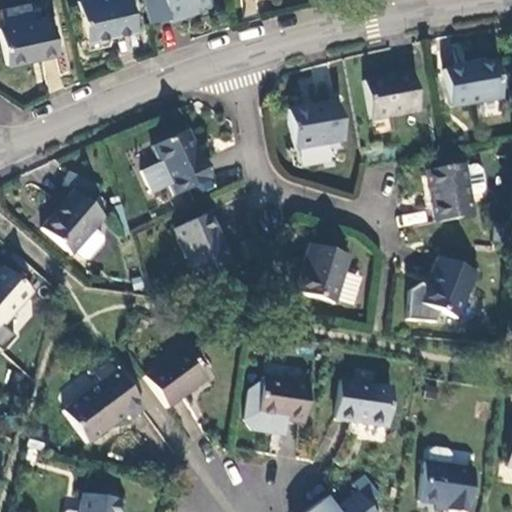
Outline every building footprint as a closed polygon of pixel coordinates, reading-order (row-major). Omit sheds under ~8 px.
[(133,30),(126,0),(77,0),(76,0),(84,40),(133,30)] [(142,0),(148,24),(169,18),(170,21),(185,15),(183,11),(196,7),(207,3),(206,0),(142,0)] [(183,11),(185,15),(197,12),(196,7),(183,11)] [(55,53),(47,16),(0,26),(0,42),(5,64),(55,53)] [(499,99),(492,61),(441,71),(448,109),(499,99)] [(367,119),(417,110),(409,69),(394,72),(394,74),(360,81),(367,119)] [(342,141),(334,101),(285,111),(292,150),(342,141)] [(208,180),(186,132),(149,148),(171,196),(208,180)] [(470,216),(467,196),(462,166),(461,164),(423,171),(433,222),(470,216)] [(462,166),(467,196),(478,194),(482,190),(478,167),(472,164),(462,166)] [(73,192),(39,230),(69,257),(72,253),(81,261),(86,261),(101,244),(101,239),(92,231),(103,219),(73,192)] [(425,211),(399,214),(400,226),(427,223),(425,211)] [(229,263),(208,216),(173,231),(195,279),(229,263)] [(330,305),(345,258),(307,246),(292,293),(330,305)] [(451,320),(472,274),(435,258),(414,304),(451,320)] [(0,329),(1,331),(32,293),(1,268),(0,269),(0,329)] [(143,377),(166,409),(206,380),(182,348),(143,377)] [(129,421),(143,410),(105,358),(90,369),(101,384),(62,413),(86,445),(125,416),(129,421)] [(302,424),(308,384),(262,377),(255,417),(302,424)] [(386,428),(392,389),(340,381),(334,420),(386,428)] [(416,502),(434,504),(447,507),(446,511),(465,511),(473,471),(422,463),(416,502)] [(397,484),(384,482),(382,496),(396,498),(397,484)] [(330,511),(372,511),(358,492),(346,501),(330,511)] [(120,511),(122,501),(82,496),(80,511),(120,511)]
